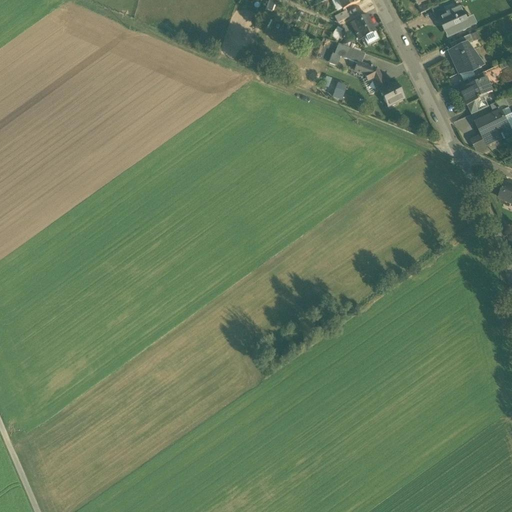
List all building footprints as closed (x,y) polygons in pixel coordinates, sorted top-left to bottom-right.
[(275,1),(273,0),(268,0),(265,9),(271,12),(275,1)] [(342,11),(337,0),(334,0),(331,2),(337,14),(342,11)] [(359,2),(358,0),(337,0),(342,11),(345,10),(359,2)] [(451,1),(442,5),(444,9),(453,5),(452,3),(451,1)] [(431,10),(437,21),(439,20),(442,19),(441,18),(447,16),(444,9),(442,5),(431,10)] [(453,5),(444,9),(447,16),(456,11),(453,5)] [(439,20),(448,39),(470,28),(467,22),(461,9),(456,11),(447,16),(441,18),(442,19),(439,20)] [(333,16),(337,24),(349,18),(345,10),(342,11),(337,14),(333,16)] [(359,41),(363,39),(375,33),(366,16),(350,24),(359,41)] [(467,22),(470,28),(477,25),(474,18),(467,22)] [(342,31),(337,28),(331,38),(336,41),(342,31)] [(379,41),(375,33),(363,39),(367,47),(379,41)] [(477,34),(470,37),(473,43),(480,40),(477,34)] [(451,45),(453,51),(468,44),(468,45),(473,43),(470,37),(470,36),(451,45)] [(346,60),(350,49),(338,44),(334,55),(332,55),(328,64),(336,67),(340,58),(346,60)] [(461,92),(468,107),(469,107),(480,101),(482,101),(481,99),(494,93),(485,73),(475,78),(472,72),(483,68),(477,56),(474,57),(468,45),(468,44),(453,51),(450,53),(460,75),(464,83),(469,80),(472,87),(461,92)] [(345,63),(356,67),(357,64),(362,66),(367,55),(361,53),(350,49),(346,60),(345,63)] [(353,73),(364,77),(374,71),(362,66),(357,64),(356,67),(353,73)] [(376,70),(374,71),(364,77),(367,83),(372,80),(386,109),(403,100),(395,84),(390,87),(388,82),(383,84),(376,70)] [(331,80),(326,78),(322,87),(327,89),(331,80)] [(346,87),(337,84),(331,99),(341,102),(346,87)] [(491,106),(496,115),(503,112),(503,113),(509,110),(510,109),(506,100),(491,106)] [(471,111),(472,115),(484,110),(482,106),(480,101),(469,107),(471,111)] [(511,130),(511,115),(509,110),(503,113),(511,131),(511,130)] [(484,137),(488,147),(505,139),(503,136),(511,132),(511,131),(503,113),(503,112),(496,115),(477,124),(484,137)] [(478,152),(484,155),(490,152),(488,147),(484,137),(473,142),(478,152)] [(511,187),(504,184),(499,199),(511,204),(511,187)]
